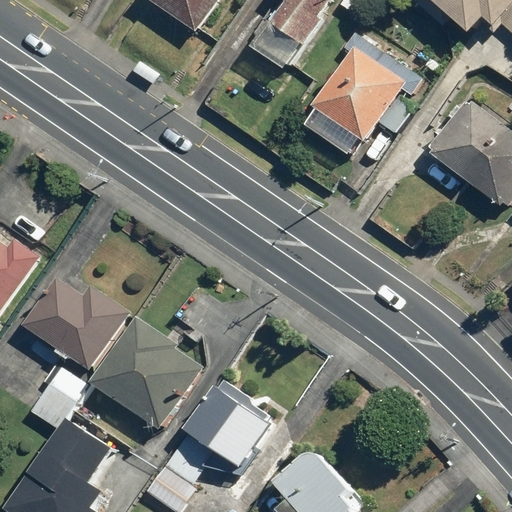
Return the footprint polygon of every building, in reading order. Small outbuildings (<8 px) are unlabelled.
[(151,0),(204,35),(227,0),(151,0)] [(288,0),(293,3),(264,47),(295,67),(338,0),(288,0)] [(346,0),(343,5),(359,15),(368,0),(346,0)] [(511,0),(419,0),(418,1),(449,28),(457,19),(477,37),(490,21),(501,30),(505,26),(511,31),(511,0)] [(355,53),(317,107),(370,143),(407,90),(416,97),(427,80),(359,34),(349,49),(355,53)] [(511,52),(500,70),(511,78),(511,52)] [(404,96),(385,125),(401,135),(420,106),(404,96)] [(470,102),(435,149),(440,152),(437,156),(507,209),(510,205),(511,206),(511,127),(477,101),(474,106),(470,102)] [(0,324),(45,257),(19,240),(14,247),(0,238),(0,324)] [(24,328),(90,372),(130,313),(90,286),(83,296),(57,279),(24,328)] [(80,402),(108,421),(121,402),(164,431),(206,367),(177,348),(181,343),(138,315),(80,402)] [(29,410),(58,428),(87,383),(58,364),(29,410)] [(218,451),(249,470),(278,425),(273,421),(276,416),(257,403),(260,399),(230,380),(224,390),(219,387),(170,463),(199,482),(218,451)] [(66,418),(7,508),(13,511),(93,511),(87,508),(98,491),(86,483),(110,447),(66,418)] [(358,511),(361,511),(350,498),(356,492),(325,455),(318,453),(312,456),(280,483),(295,499),(282,510),(284,511),(358,511)] [(151,493),(179,511),(186,511),(203,488),(169,466),(151,493)]
